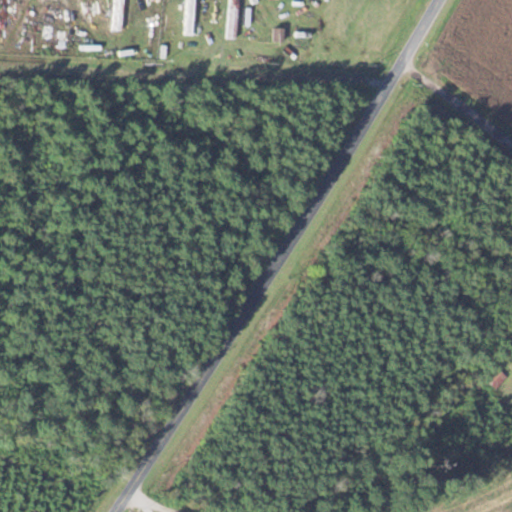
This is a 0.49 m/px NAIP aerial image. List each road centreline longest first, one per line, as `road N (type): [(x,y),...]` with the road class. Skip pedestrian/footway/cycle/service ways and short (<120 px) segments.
road 1 (residential): [(129,511),(444,0)]
road 2 (residential): [(405,70),(511,143)]
